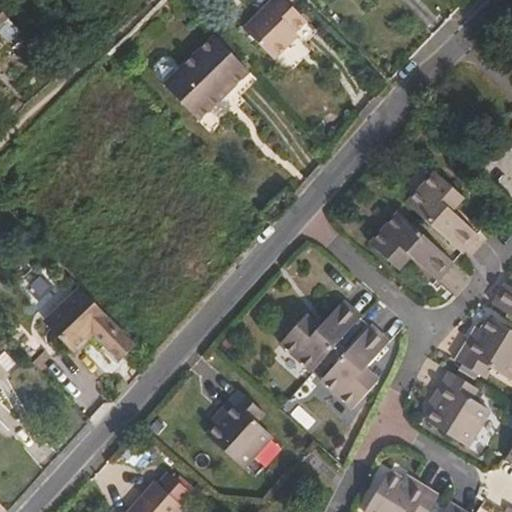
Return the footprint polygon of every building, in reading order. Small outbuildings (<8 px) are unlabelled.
[(289,0),(267,0),(241,27),(274,58),(311,20),(289,0)] [(18,28),(0,10),(0,30),(8,38),(18,28)] [(156,62),(155,70),(201,119),(252,70),(217,33),(183,65),(173,54),(164,54),(156,62)] [(459,196),(430,172),(401,203),(456,252),(473,233),(447,210),(459,196)] [(393,211),(366,244),(394,269),(406,256),(432,278),(449,259),(393,211)] [(511,319),(511,289),(503,284),(490,306),(511,319)] [(89,295),(54,327),(76,351),(95,333),(120,359),(136,344),(89,295)] [(276,343),(307,373),(357,318),(339,301),(324,318),(325,328),(320,332),(302,315),(276,343)] [(482,332),(475,328),(454,361),(484,380),(491,369),(506,379),(511,370),(511,333),(490,319),(482,332)] [(318,381),(350,408),(376,381),(363,368),(385,343),(366,326),(318,381)] [(448,369),(428,402),(435,406),(427,419),(466,443),(488,407),(472,398),(478,387),(448,369)] [(214,425),(204,437),(240,467),(267,435),(254,423),(262,415),(234,390),(208,420),(214,425)] [(164,466),(120,511),(178,511),(195,495),(164,466)] [(394,479),(382,472),(359,511),(420,511),(432,491),(398,471),(394,479)] [(467,511),(448,500),(440,511),(467,511)]
